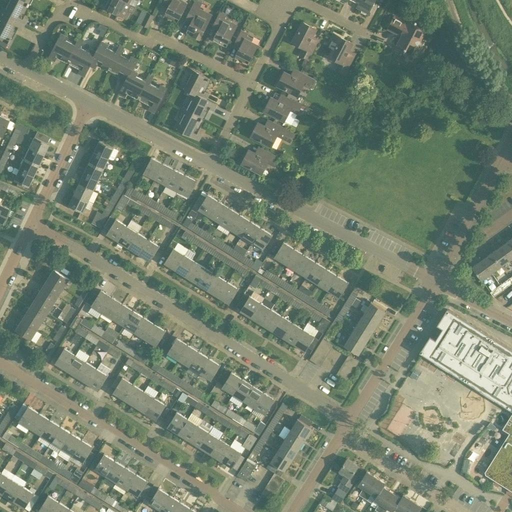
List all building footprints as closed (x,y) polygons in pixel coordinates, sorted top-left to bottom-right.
[(2,8),(0,11),(0,13),(19,23),(22,18),(20,17),(26,5),(17,0),(8,0),(4,9),(2,8)] [(122,0),(108,0),(105,8),(126,19),(130,12),(132,7),(134,8),(135,6),(124,1),(122,0)] [(164,0),(165,0),(170,3),(164,15),(177,22),(187,3),(180,0),(164,0)] [(195,0),(187,17),(193,20),(186,33),(200,39),(212,15),(200,9),(202,3),(196,0),(195,0)] [(353,0),(354,0),(359,3),(357,8),(362,11),(361,13),(365,15),(367,13),(368,14),(375,0),(353,0)] [(213,27),(219,30),(213,41),(226,48),(236,29),(229,25),(231,22),(224,19),(226,15),(221,12),(213,27)] [(0,36),(8,40),(14,28),(16,29),(19,23),(0,13),(0,36)] [(148,13),(142,25),(148,27),(153,16),(148,13)] [(404,33),(396,48),(412,56),(425,31),(409,23),(409,24),(394,17),(389,28),(399,33),(400,31),(404,33)] [(309,60),(317,44),(311,41),(314,36),(317,29),(311,26),(310,27),(305,24),(305,23),(303,22),(293,42),(304,48),(300,55),(305,58),(301,66),(305,67),(308,60),(309,60)] [(104,36),(108,27),(100,23),(96,33),(104,36)] [(252,40),(246,36),(247,34),(241,31),(236,43),(241,45),(235,58),(248,65),(258,46),(251,42),(252,40)] [(333,48),(329,57),(340,63),(337,70),(345,74),(356,54),(349,51),(353,44),(346,41),(346,42),(340,39),(341,38),(334,34),(328,46),(333,48)] [(61,35),(52,52),(58,55),(70,61),(77,46),(75,45),(66,40),(67,38),(61,35)] [(96,53),(93,60),(98,63),(110,69),(118,54),(116,53),(107,48),(108,45),(102,42),(96,53)] [(77,46),(70,61),(82,68),(87,71),(89,66),(93,60),(96,53),(91,50),(89,53),(79,48),(77,46)] [(170,51),(165,62),(173,65),(178,55),(170,51)] [(118,54),(110,69),(122,75),(128,78),(132,71),(137,61),(131,58),(130,60),(120,55),(118,54)] [(448,68),(459,73),(461,69),(450,63),(448,68)] [(285,72),(278,86),(298,96),(304,85),(311,89),(315,80),(294,70),(291,76),(285,72)] [(124,84),(122,88),(128,92),(140,98),(148,83),(146,82),(136,76),(137,74),(132,71),(128,78),(124,84)] [(185,82),(182,87),(193,93),(206,99),(208,94),(202,90),(208,78),(194,71),(193,73),(187,83),(185,82)] [(148,83),(140,98),(152,104),(157,107),(167,89),(161,86),(160,89),(150,83),(148,83)] [(122,88),(119,95),(125,98),(128,92),(122,88)] [(187,110),(186,112),(201,120),(207,108),(210,102),(206,99),(193,93),(190,98),(192,100),(187,110)] [(272,98),(265,111),(285,122),(291,111),(298,114),(302,106),(281,95),(278,101),(272,98)] [(178,122),(175,129),(192,137),(195,132),(201,120),(186,112),(185,113),(180,124),(178,122)] [(9,121),(0,116),(0,136),(1,137),(9,121)] [(295,134),(289,131),(268,120),(265,126),(259,123),(252,137),(272,147),(278,136),(290,142),(295,134)] [(10,139),(15,141),(21,130),(15,127),(10,139)] [(34,137),(29,148),(43,155),(48,144),(34,137)] [(15,141),(10,139),(4,149),(10,152),(15,141)] [(100,141),(94,152),(109,159),(109,158),(115,161),(120,151),(114,148),(100,141)] [(284,161),(280,159),(259,147),(255,154),(249,150),(242,164),(261,174),(267,163),(275,167),(276,167),(279,169),(284,161)] [(29,148),(24,159),(38,165),(43,155),(29,148)] [(10,152),(4,149),(0,158),(0,160),(5,163),(10,152)] [(109,159),(94,152),(89,162),(104,169),(109,159)] [(129,169),(134,172),(140,161),(136,158),(129,169)] [(155,179),(163,164),(152,158),(144,173),(155,179)] [(24,159),(18,169),(33,176),(38,165),(24,159)] [(104,169),(89,162),(84,173),(99,180),(104,169)] [(174,170),(163,164),(155,179),(166,185),(174,170)] [(33,176),(18,169),(13,180),(27,187),(33,176)] [(134,172),(129,169),(122,180),(127,183),(134,172)] [(174,170),(166,185),(178,191),(186,175),(174,170)] [(84,173),(79,184),(94,191),(99,180),(84,173)] [(186,175),(178,191),(189,197),(197,181),(186,175)] [(122,180),(115,191),(120,194),(127,183),(122,180)] [(8,185),(0,181),(0,188),(5,191),(8,185)] [(79,184),(74,195),(89,202),(94,191),(79,184)] [(8,185),(5,191),(17,196),(19,191),(8,185)] [(129,186),(125,194),(131,197),(132,195),(135,189),(129,186)] [(115,191),(109,203),(114,206),(120,194),(115,191)] [(138,192),(135,197),(138,199),(143,201),(146,196),(142,193),(138,192)] [(131,197),(125,194),(124,195),(123,194),(115,208),(122,212),(127,203),(134,207),(137,202),(130,198),(131,197)] [(208,194),(206,197),(201,194),(193,206),(209,216),(219,201),(208,194)] [(89,202),(74,195),(69,206),(70,206),(69,208),(76,211),(77,209),(83,212),(86,207),(90,209),(93,204),(89,202)] [(149,197),(146,203),(150,206),(153,207),(156,202),(154,200),(149,197)] [(230,208),(219,201),(209,216),(220,223),(230,208)] [(109,203),(102,213),(107,216),(114,206),(109,203)] [(10,210),(0,204),(0,222),(3,224),(10,210)] [(141,204),(138,210),(146,214),(149,209),(141,204)] [(160,204),(157,209),(163,213),(165,214),(168,208),(166,207),(160,204)] [(240,215),(230,208),(220,223),(231,230),(240,215)] [(151,210),(148,216),(156,220),(159,214),(151,210)] [(171,210),(168,216),(175,220),(178,214),(171,210)] [(107,216),(102,213),(102,214),(98,212),(92,223),(100,228),(107,216)] [(161,215),(158,221),(171,228),(174,223),(161,215)] [(240,215),(231,230),(242,236),(251,221),(240,215)] [(127,226),(116,219),(110,216),(104,226),(110,230),(107,234),(118,241),(127,226)] [(194,232),(198,226),(191,222),(192,220),(187,217),(182,224),(194,232)] [(127,226),(118,241),(128,248),(138,233),(142,227),(132,220),(127,226)] [(262,228),(251,221),(242,236),(252,243),(262,228)] [(209,233),(198,226),(194,232),(205,239),(209,233)] [(189,240),(192,235),(185,230),(181,227),(176,235),(181,238),(182,236),(189,240)] [(273,235),(262,228),(252,243),(263,250),(273,235)] [(149,240),(138,233),(128,248),(139,255),(149,240)] [(209,233),(205,239),(217,246),(220,240),(209,233)] [(203,242),(192,235),(189,240),(200,247),(203,242)] [(511,240),(511,239),(501,246),(511,259),(510,259),(511,260),(511,240)] [(149,240),(139,255),(150,262),(160,247),(149,240)] [(232,247),(220,240),(217,246),(228,253),(232,247)] [(203,242),(200,247),(212,254),(215,249),(203,242)] [(285,264),(294,249),(284,242),(274,257),(285,264)] [(511,259),(501,246),(492,253),(501,266),(510,259),(511,259)] [(243,255),(232,247),(228,253),(240,260),(243,255)] [(175,270),(185,255),(174,248),(164,263),(175,270)] [(215,249),(212,254),(223,261),(226,256),(215,249)] [(294,249),(285,264),(296,271),(305,256),(294,249)] [(501,266),(492,253),(482,260),(491,273),(501,266)] [(195,262),(185,255),(175,270),(186,277),(195,262)] [(243,255),(240,260),(251,268),(255,262),(243,255)] [(238,263),(226,256),(223,261),(234,269),(238,263)] [(305,256),(296,271),(307,277),(316,262),(305,256)] [(491,273),(482,260),(472,267),(482,280),(491,273)] [(195,262),(186,277),(197,284),(206,269),(195,262)] [(327,269),(316,262),(307,277),(318,284),(327,269)] [(238,263),(234,269),(246,276),(250,271),(238,263)] [(269,279),(273,273),(267,270),(266,271),(260,268),(258,271),(269,279)] [(47,272),(45,276),(64,288),(70,279),(54,269),(51,274),(47,272)] [(206,269),(197,284),(208,290),(217,276),(206,269)] [(327,269),(318,284),(328,291),(338,276),(327,269)] [(273,273),(269,279),(281,286),(284,280),(273,273)] [(255,288),(258,283),(261,278),(256,275),(249,285),(255,288)] [(45,276),(42,280),(46,282),(43,287),(59,297),(64,288),(45,276)] [(228,282),(217,276),(208,290),(219,297),(228,282)] [(338,276),(328,291),(339,298),(349,283),(338,276)] [(261,278),(258,283),(265,288),(268,282),(261,278)] [(511,283),(511,282),(509,279),(500,285),(503,290),(511,283)] [(296,288),(284,280),(281,286),(292,293),(296,288)] [(239,289),(228,282),(219,297),(229,304),(239,289)] [(283,292),(272,285),(269,290),(280,297),(283,292)] [(503,290),(500,285),(490,292),(493,297),(503,290)] [(36,289),(34,293),(53,305),(59,297),(43,287),(41,291),(36,289)] [(307,295),(296,288),(292,293),(304,300),(307,295)] [(83,290),(79,297),(83,300),(87,293),(83,290)] [(103,312),(112,297),(101,290),(92,305),(103,312)] [(353,291),(346,302),(351,305),(358,294),(353,291)] [(294,298),(283,292),(280,297),(291,303),(294,298)] [(34,293),(31,297),(35,300),(32,304),(48,314),(53,305),(34,293)] [(307,295),(304,300),(316,308),(319,302),(307,295)] [(251,318),(261,303),(250,296),(240,311),(251,318)] [(83,300),(79,297),(75,304),(79,307),(83,300)] [(112,297),(103,312),(113,319),(123,304),(112,297)] [(304,305),(294,298),(291,303),(301,310),(304,305)] [(386,311),(371,302),(367,299),(364,304),(368,306),(364,313),(379,322),(386,311)] [(331,310),(319,302),(316,308),(328,315),(331,310)] [(351,305),(346,302),(339,312),(344,316),(351,305)] [(261,303),(251,318),(262,325),(272,310),(261,303)] [(26,306),(23,310),(43,322),(48,314),(32,304),(30,308),(26,306)] [(134,311),(123,304),(113,319),(124,326),(134,311)] [(304,305),(301,310),(312,317),(315,312),(304,305)] [(67,314),(71,316),(76,310),(71,307),(67,314)] [(23,310),(20,314),(25,317),(22,322),(37,331),(43,322),(23,310)] [(282,316),(272,310),(262,325),(273,331),(282,316)] [(511,349),(450,310),(439,327),(443,329),(436,340),(433,337),(422,354),(511,409),(511,429),(495,456),(485,472),(486,475),(511,491),(511,349)] [(144,317),(134,311),(124,326),(135,333),(144,317)] [(315,312),(312,317),(320,322),(316,329),(323,333),(331,321),(315,312)] [(344,316),(339,312),(332,323),(338,326),(344,316)] [(379,322),(364,313),(358,324),(373,333),(379,322)] [(71,316),(67,314),(63,320),(67,323),(71,316)] [(83,318),(82,320),(76,316),(70,326),(75,330),(75,331),(78,327),(78,326),(80,323),(81,323),(84,318),(83,318)] [(282,316),(273,331),(284,338),(293,323),(282,316)] [(84,317),(83,318),(84,318),(81,323),(92,330),(95,325),(84,317)] [(155,324),(144,317),(135,333),(146,339),(155,324)] [(293,323),(284,338),(295,345),(304,330),(303,329),(306,325),(296,319),(293,323)] [(15,323),(12,328),(16,330),(16,331),(23,335),(31,340),(36,343),(41,334),(37,331),(22,322),(19,326),(15,323)] [(338,326),(332,323),(326,333),(331,337),(338,326)] [(166,331),(155,324),(146,339),(157,346),(166,331)] [(373,333),(358,324),(351,335),(366,344),(373,333)] [(57,332),(61,334),(66,328),(62,325),(57,332)] [(106,331),(95,325),(92,330),(102,337),(106,331)] [(75,331),(74,332),(86,339),(89,333),(78,327),(75,331)] [(315,337),(304,330),(295,345),(305,352),(315,337)] [(116,338),(106,331),(102,337),(113,343),(116,338)] [(61,334),(57,332),(53,339),(57,341),(61,334)] [(100,340),(89,333),(86,339),(97,345),(100,340)] [(366,344),(351,335),(344,346),(359,355),(366,344)] [(127,345),(116,338),(113,343),(124,350),(127,345)] [(179,360),(188,345),(177,338),(168,353),(179,360)] [(319,344),(330,351),(334,346),(323,339),(319,344)] [(111,347),(100,340),(97,345),(107,352),(111,347)] [(50,342),(46,349),(51,352),(55,345),(50,342)] [(319,344),(316,349),(327,356),(330,351),(319,344)] [(127,345),(124,350),(134,357),(138,352),(127,345)] [(199,352),(188,345),(179,360),(190,367),(199,352)] [(111,347),(107,352),(118,359),(121,353),(111,347)] [(66,370),(75,355),(64,348),(55,363),(66,370)] [(316,349),(313,355),(324,361),(327,356),(316,349)] [(138,352),(134,357),(144,363),(148,358),(138,352)] [(199,352),(190,367),(201,374),(210,359),(199,352)] [(75,355),(66,370),(77,377),(86,362),(75,355)] [(324,361),(313,355),(310,360),(320,367),(324,361)] [(345,360),(356,367),(359,362),(349,355),(345,360)] [(221,365),(210,359),(201,374),(211,380),(221,365)] [(345,360),(342,366),(353,372),(356,367),(345,360)] [(138,380),(146,368),(133,361),(130,366),(140,372),(137,379),(138,380)] [(86,362),(77,377),(88,384),(97,369),(86,362)] [(164,375),(167,370),(155,362),(152,368),(164,375)] [(353,372),(342,366),(339,371),(350,378),(353,372)] [(158,376),(146,368),(138,380),(144,383),(148,377),(154,381),(158,376)] [(108,376),(97,369),(88,384),(99,391),(108,376)] [(167,370),(164,375),(175,383),(179,377),(167,370)] [(350,378),(339,371),(336,376),(346,383),(350,378)] [(233,394),(243,379),(232,372),(222,387),(233,394)] [(170,383),(158,376),(154,381),(166,389),(170,383)] [(191,385),(179,377),(175,383),(187,390),(191,385)] [(124,399),(133,384),(122,378),(113,393),(124,399)] [(243,379),(233,394),(244,401),(254,386),(243,379)] [(182,391),(170,383),(166,389),(173,393),(172,393),(178,397),(182,391)] [(144,391),(133,384),(124,399),(135,406),(144,391)] [(203,392),(191,385),(187,390),(200,398),(203,392)] [(254,386),(244,401),(255,408),(264,393),(254,386)] [(155,398),(144,391),(135,406),(146,413),(155,398)] [(196,407),(199,402),(183,392),(179,397),(196,407)] [(264,393),(255,408),(266,415),(275,400),(264,393)] [(166,405),(155,398),(146,413),(156,420),(166,405)] [(6,414),(12,417),(20,404),(15,401),(6,414)] [(199,402),(196,407),(206,414),(210,409),(199,402)] [(218,402),(215,407),(222,412),(226,407),(218,402)] [(283,402),(279,408),(285,411),(287,407),(288,406),(283,402)] [(30,428),(39,413),(28,406),(19,421),(30,428)] [(220,415),(210,409),(206,414),(217,420),(220,415)] [(229,409),(226,414),(233,419),(236,414),(229,409)] [(277,411),(273,418),(278,421),(283,414),(277,411)] [(178,434),(188,419),(177,412),(168,427),(178,434)] [(50,420),(39,413),(30,428),(40,435),(50,420)] [(6,414),(0,424),(5,428),(12,417),(6,414)] [(220,415),(217,420),(223,424),(227,419),(220,415)] [(239,415),(236,420),(244,426),(247,420),(239,415)] [(199,426),(188,419),(178,434),(189,441),(199,426)] [(291,430),(306,439),(313,428),(298,419),(291,430)] [(61,427),(50,420),(40,435),(51,442),(61,427)] [(271,421),(266,429),(271,432),(276,424),(271,421)] [(231,422),(228,427),(236,432),(239,427),(231,422)] [(250,422),(247,428),(254,432),(258,427),(250,422)] [(258,427),(254,432),(259,435),(266,425),(261,422),(258,427)] [(496,427),(490,422),(487,426),(493,431),(496,427)] [(199,426),(189,441),(200,447),(209,432),(199,426)] [(61,427),(51,442),(62,448),(71,433),(61,427)] [(257,438),(242,428),(238,434),(246,439),(242,446),(250,450),(257,438)] [(18,447),(21,441),(11,435),(12,433),(7,430),(2,437),(18,447)] [(306,439),(291,430),(284,441),(299,450),(306,439)] [(220,439),(209,432),(200,447),(211,454),(220,439)] [(264,432),(259,440),(264,443),(269,436),(264,432)] [(82,440),(71,433),(62,448),(73,455),(82,440)] [(220,439),(211,454),(222,461),(231,446),(230,446),(233,441),(223,435),(220,439)] [(93,447),(82,440),(73,455),(84,462),(93,447)] [(21,441),(18,447),(29,453),(32,448),(21,441)] [(284,441),(277,451),(292,461),(299,450),(284,441)] [(13,455),(16,450),(5,443),(2,448),(13,455)] [(256,445),(248,458),(253,461),(261,448),(256,445)] [(231,446),(222,461),(232,468),(233,468),(240,455),(242,453),(231,446)] [(43,455),(32,448),(29,453),(40,460),(43,455)] [(27,456),(16,450),(13,455),(24,462),(20,467),(27,456)] [(104,454),(99,451),(92,462),(97,465),(95,469),(106,476),(115,461),(104,454)] [(277,451),(271,462),(270,462),(266,468),(275,473),(280,477),(284,471),(286,472),(292,461),(277,451)] [(43,455),(40,460),(50,467),(54,462),(43,455)] [(27,456),(20,467),(20,468),(27,472),(31,466),(34,468),(38,463),(27,456)] [(54,462),(50,467),(61,473),(67,464),(56,457),(54,462)] [(358,476),(353,473),(358,466),(347,459),(340,471),(345,474),(340,482),(350,488),(358,476)] [(247,460),(237,475),(247,481),(256,466),(253,464),(254,462),(251,461),(250,462),(247,460)] [(115,461),(106,476),(116,483),(126,468),(115,461)] [(38,463),(34,468),(45,475),(48,470),(38,463)] [(67,464),(61,473),(77,483),(84,472),(77,468),(73,474),(65,468),(67,464)] [(116,483),(117,483),(113,488),(124,494),(127,489),(137,474),(126,468),(116,483)] [(363,498),(376,477),(367,471),(358,485),(363,488),(359,495),(363,498)] [(12,480),(1,473),(0,475),(0,493),(3,495),(12,480)] [(275,473),(271,478),(282,485),(285,480),(280,477),(275,473)] [(148,481),(137,474),(127,489),(138,496),(148,481)] [(64,488),(68,482),(56,475),(49,486),(54,490),(58,484),(64,488)] [(376,477),(363,498),(361,501),(366,504),(371,494),(376,497),(384,487),(386,484),(376,477)] [(94,494),(98,489),(94,487),(95,485),(83,478),(79,485),(94,494)] [(271,478),(268,484),(279,490),(282,485),(271,478)] [(12,480),(3,495),(14,502),(23,487),(12,480)] [(79,490),(68,482),(64,488),(76,495),(79,490)] [(268,484),(265,489),(275,496),(279,490),(268,484)] [(23,487),(14,502),(25,509),(34,494),(23,487)] [(374,500),(372,503),(377,506),(375,510),(378,511),(379,511),(392,492),(384,487),(376,497),(374,500)] [(160,510),(170,495),(159,488),(149,503),(160,510)] [(338,488),(331,498),(331,499),(337,502),(338,502),(340,503),(347,493),(338,488)] [(103,492),(98,489),(94,494),(105,501),(108,496),(108,495),(110,492),(105,489),(103,492)] [(275,496),(265,489),(262,494),(272,501),(275,496)] [(79,490),(76,495),(87,502),(91,497),(79,490)] [(392,492),(379,511),(385,511),(388,509),(393,511),(395,509),(401,498),(392,492)] [(41,511),(53,511),(59,502),(48,495),(39,511),(41,511)] [(174,511),(180,502),(170,495),(160,510),(163,511),(174,511)] [(331,499),(331,498),(326,495),(320,503),(332,511),(337,502),(331,499)] [(395,509),(400,511),(399,511),(405,511),(413,501),(403,495),(401,498),(395,509)] [(119,502),(108,496),(105,501),(116,508),(119,502)] [(103,504),(91,497),(87,502),(99,510),(103,504)] [(418,511),(422,507),(413,501),(405,511),(418,511)] [(68,511),(70,509),(59,502),(53,511),(68,511)] [(119,502),(116,508),(122,511),(127,511),(130,509),(119,502)] [(189,511),(191,509),(180,502),(174,511),(189,511)]
